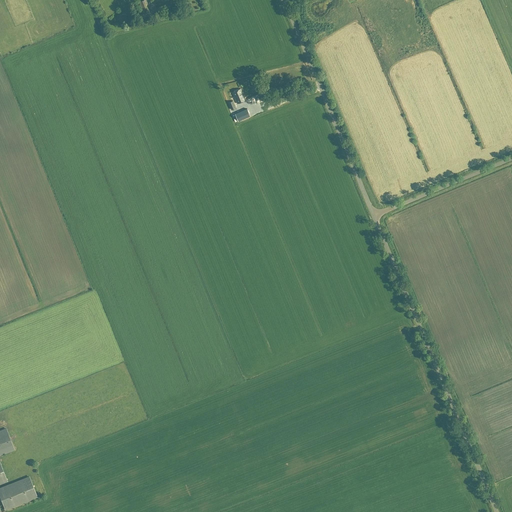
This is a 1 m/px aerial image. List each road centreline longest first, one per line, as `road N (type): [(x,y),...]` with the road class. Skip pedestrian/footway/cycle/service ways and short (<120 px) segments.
road 1 (unclassified): [(493,511),(373,213)]
road 2 (unclassified): [(373,213),(284,0)]
road 3 (unclassified): [(373,213),(511,156)]
